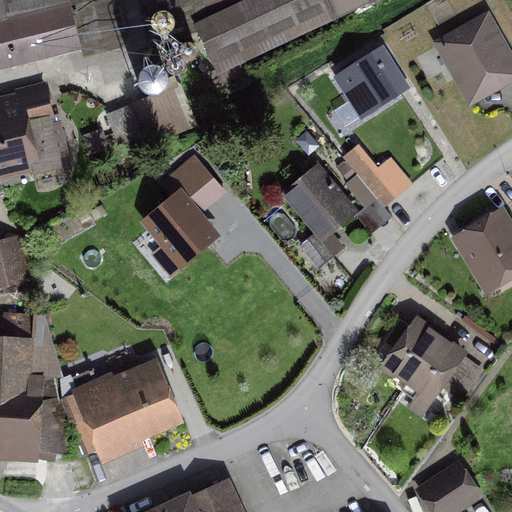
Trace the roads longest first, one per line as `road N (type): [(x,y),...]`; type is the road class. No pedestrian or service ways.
road 1 (residential): [(301,415),(381,283),(468,184),(511,158)]
road 2 (residential): [(73,511),(301,415)]
road 3 (residential): [(301,415),(400,511)]
